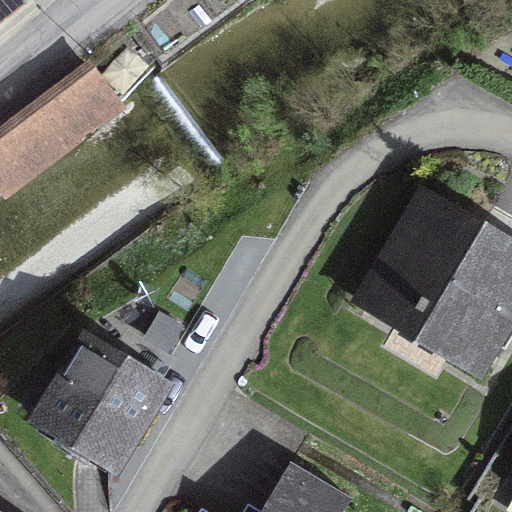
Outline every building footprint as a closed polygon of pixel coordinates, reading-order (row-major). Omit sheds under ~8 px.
[(0,0),(0,10),(10,2),(8,0),(0,0)] [(92,70),(0,138),(0,189),(1,192),(118,104),(92,70)] [(511,312),(511,250),(423,197),(363,298),(405,320),(401,327),(412,333),(424,312),(449,328),(437,348),(442,345),(479,367),(511,312)] [(42,422),(111,464),(158,386),(89,344),(42,422)] [(290,463),(260,511),(207,511),(201,508),(198,511),(343,511),(351,499),(290,463)]
